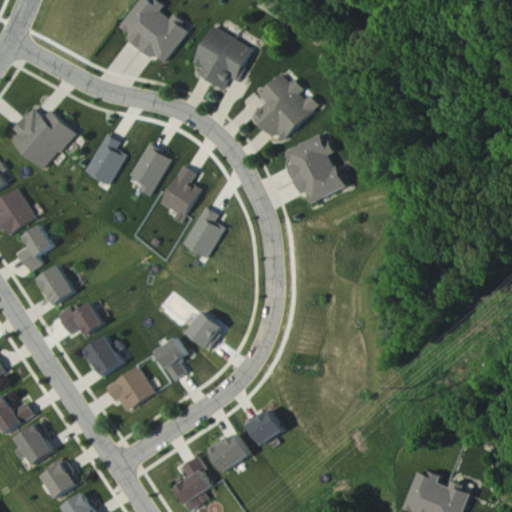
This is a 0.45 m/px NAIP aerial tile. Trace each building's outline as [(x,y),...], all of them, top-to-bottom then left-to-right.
[(145,0),(125,28),(136,36),(132,40),(158,60),(160,56),(171,64),(196,30),(180,17),(177,21),(166,12),(170,7),(159,0),(145,0)] [(261,50),(220,27),(201,63),(208,67),(204,75),(231,89),(237,78),(244,82),(261,50)] [(260,117),(281,138),(285,134),(292,142),(329,106),(318,96),(313,101),(307,96),(312,90),(302,80),(298,84),(288,75),(267,97),(273,104),(260,117)] [(48,171),(81,134),(55,110),(48,118),(37,109),(18,129),(23,134),(16,141),(48,171)] [(90,172),(115,186),(132,156),(124,151),(128,144),(112,135),(90,172)] [(318,204),(353,189),(339,155),(343,154),(339,145),(334,147),(329,136),(292,152),(298,166),(295,167),(307,195),(313,193),(318,204)] [(155,197),(178,160),(155,145),(131,182),(155,197)] [(0,193),(13,187),(6,175),(11,172),(6,162),(0,165),(0,193)] [(169,207),(183,213),(180,221),(189,225),(205,188),(197,185),(202,173),(186,166),(169,207)] [(42,219),(22,189),(0,204),(0,209),(5,217),(2,219),(14,237),(42,219)] [(216,259),(230,228),(221,224),(225,215),(208,208),(190,248),(216,259)] [(44,258),(60,248),(48,226),(27,238),(32,248),(24,253),(36,273),(49,266),(44,258)] [(54,293),(62,307),(84,294),(67,266),(43,281),(52,295),(54,293)] [(77,334),(87,329),(93,338),(113,326),(100,304),(82,314),(78,308),(66,315),(77,334)] [(216,349),(230,326),(208,312),(194,336),(216,349)] [(119,345),(114,337),(90,354),(100,369),(104,366),(111,377),(138,360),(125,341),(119,345)] [(186,362),(195,357),(185,339),(163,352),(181,383),(194,376),(186,362)] [(0,394),(7,390),(1,380),(11,373),(0,355),(0,394)] [(163,395),(145,368),(114,389),(122,402),(126,400),(134,413),(163,395)] [(0,414),(13,435),(41,416),(29,397),(18,405),(12,397),(0,404),(0,414)] [(255,423),(267,447),(292,434),(279,411),(255,423)] [(41,467),(62,452),(44,425),(22,440),(41,467)] [(232,474),(259,456),(245,435),(232,444),(229,440),(216,449),(232,474)] [(189,469),(195,476),(180,487),(197,511),(199,511),(216,500),(212,494),(223,487),(203,459),(189,469)] [(85,487),(71,464),(49,477),(63,500),(85,487)] [(472,511),(478,494),(469,491),(471,486),(460,483),(458,489),(445,485),(448,477),(435,473),(434,476),(424,473),(411,510),(417,511),(472,511)] [(70,505),(73,511),(101,511),(92,494),(70,505)]
